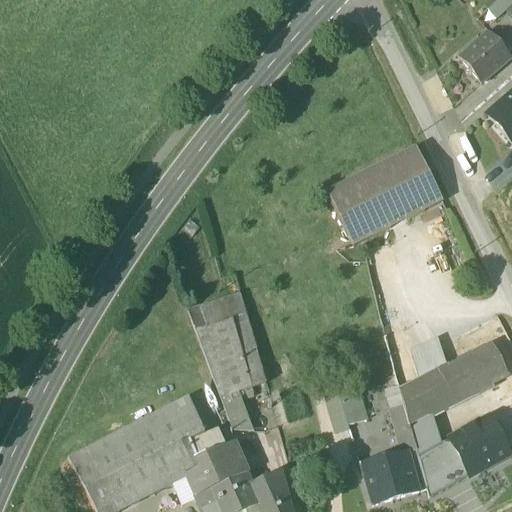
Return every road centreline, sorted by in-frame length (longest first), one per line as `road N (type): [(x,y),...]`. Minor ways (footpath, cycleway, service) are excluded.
road 1 (tertiary): [(0,484),(23,425),(108,275),(186,167),(329,0)]
road 2 (residential): [(371,0),(511,295)]
